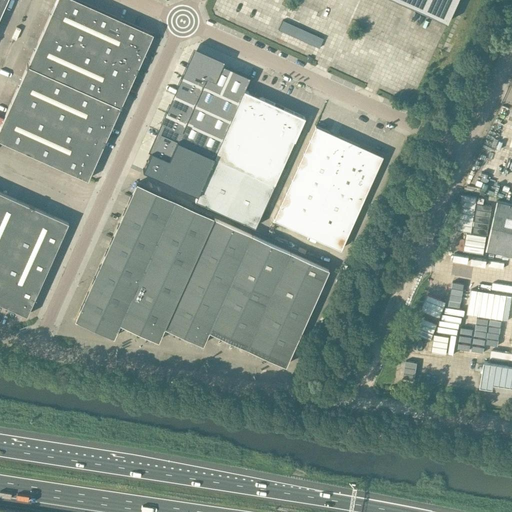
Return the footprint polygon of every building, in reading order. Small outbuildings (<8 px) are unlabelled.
[(152,33),(78,0),(56,0),(29,62),(28,62),(27,64),(27,63),(26,64),(27,65),(26,67),(0,125),(0,139),(87,179),(102,144),(103,145),(105,140),(119,108),(120,106),(120,107),(121,106),(120,105),(121,103),(135,72),(137,67),(152,33)] [(397,0),(446,22),(456,0),(397,0)] [(142,169),(197,193),(243,90),(249,76),(195,52),(188,67),(187,67),(183,77),(142,169)] [(279,106),(243,90),(197,193),(197,194),(195,199),(254,226),(303,117),(283,108),(284,106),(280,104),(279,106)] [(434,97),(428,94),(424,104),(429,106),(434,97)] [(382,155),(315,125),(273,218),(340,248),(382,155)] [(328,269),(136,182),(75,319),(113,337),(119,323),(158,340),(164,327),(202,344),(208,330),(285,365),(328,269)] [(0,302),(26,314),(68,222),(34,206),(29,204),(0,191),(0,302)] [(511,203),(497,200),(486,249),(511,254),(511,203)] [(345,274),(340,271),(335,281),(341,284),(345,274)] [(511,364),(484,360),(480,385),(493,387),(494,382),(511,385),(511,364)]
